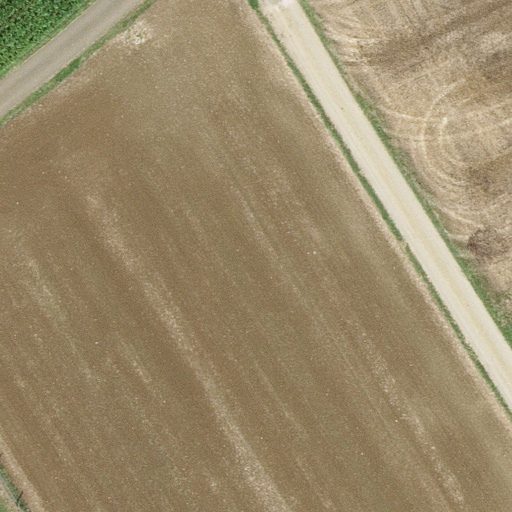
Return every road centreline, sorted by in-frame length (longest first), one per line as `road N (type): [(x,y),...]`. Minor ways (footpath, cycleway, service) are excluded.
road 1 (track): [(511,390),(270,0)]
road 2 (track): [(0,94),(118,0)]
